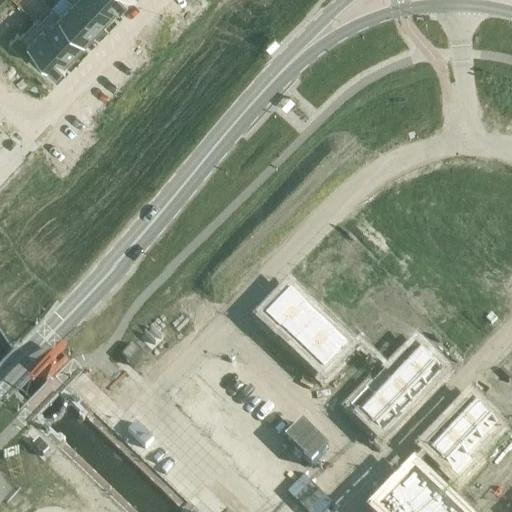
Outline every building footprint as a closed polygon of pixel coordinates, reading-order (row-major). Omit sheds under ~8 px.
[(71,0),(73,1),(99,25),(113,11),(102,0),(71,0)] [(102,0),(113,11),(123,0),(102,0)] [(60,15),(59,15),(85,40),(99,25),(73,1),(60,15)] [(39,23),(38,23),(71,55),(85,40),(59,15),(60,15),(53,8),(52,9),(39,23)] [(18,33),(9,42),(27,59),(36,51),(56,70),(57,72),(66,63),(64,61),(71,55),(38,23),(39,23),(36,20),(20,36),(18,33)] [(452,185),(452,204),(458,204),(457,221),(497,222),(498,192),(483,192),(483,177),(458,177),(458,185),(452,185)] [(399,194),(377,207),(398,240),(393,244),(399,254),(404,251),(407,254),(423,244),(429,255),(439,249),(427,213),(419,218),(418,216),(414,218),(399,194)] [(356,238),(337,257),(351,270),(348,272),(362,285),(364,283),(372,290),(383,279),(388,284),(404,268),(387,252),(380,260),(356,238)] [(331,271),(325,277),(332,284),(338,278),(331,271)] [(338,278),(332,284),(340,291),(345,285),(338,278)] [(290,294),(264,322),(279,337),(306,309),(290,294)] [(353,303),(348,308),(355,315),(361,310),(353,303)] [(306,309),(279,337),(280,338),(281,337),(294,349),(319,323),(306,311),(307,310),(306,309)] [(361,310),(355,315),(362,322),(368,317),(361,310)] [(319,323),(294,349),(308,363),(333,337),(319,323)] [(385,336),(378,344),(384,349),(391,342),(385,336)] [(333,337),(308,363),(323,378),(348,352),(333,337)] [(378,344),(371,351),(377,356),(384,349),(378,344)] [(133,345),(121,358),(130,366),(141,354),(133,345)] [(417,350),(401,366),(427,391),(443,375),(417,350)] [(350,363),(343,370),(349,375),(356,368),(350,363)] [(401,366),(386,382),(412,407),(427,391),(401,366)] [(343,370),(336,377),(342,382),(349,375),(343,370)] [(386,382),(371,398),(397,423),(412,407),(386,382)] [(69,395),(68,397),(70,400),(73,402),(75,404),(79,400),(72,392),(69,395)] [(371,398),(356,414),(382,439),(397,423),(371,398)] [(472,403),(458,417),(484,442),(498,428),(472,403)] [(458,417),(445,431),(471,456),(484,442),(458,417)] [(49,429),(46,426),(43,423),(41,424),(38,427),(46,434),(50,430),(49,429)] [(445,431),(432,445),(458,470),(471,456),(445,431)] [(511,468),(509,466),(502,473),(508,479),(511,474),(511,468)] [(414,478),(381,511),(414,511),(431,494),(414,478)] [(490,487),(483,494),(489,499),(496,492),(490,487)] [(431,494),(414,511),(444,511),(447,509),(431,494)] [(505,494),(498,501),(504,507),(511,500),(505,494)]
